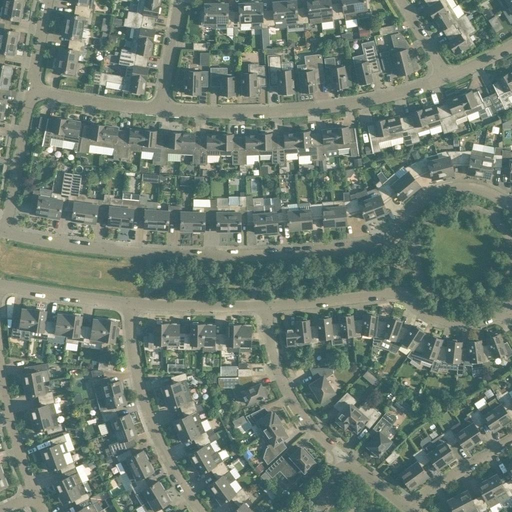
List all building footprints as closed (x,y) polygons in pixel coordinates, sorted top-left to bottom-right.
[(0,0),(0,5),(4,6),(23,9),(24,2),(23,2),(23,0),(0,0)] [(87,1),(87,0),(68,0),(68,2),(79,4),(78,9),(90,12),(94,12),(95,5),(94,3),(87,1)] [(274,13),(268,13),(269,26),(276,25),(276,28),(286,27),(286,25),(284,0),(281,0),(277,0),(277,2),(273,2),(274,13)] [(304,23),(302,10),(296,11),(295,0),(292,1),(291,0),(284,0),(286,25),(297,24),(304,23)] [(306,0),(308,10),(302,10),(304,23),(311,22),(311,23),(321,22),(318,0),(306,0)] [(318,0),(321,22),(333,20),(338,19),(337,6),(331,7),(329,0),(318,0)] [(355,11),(353,0),(341,0),(343,5),(337,6),(338,19),(345,18),(345,20),(356,18),(355,11)] [(353,0),(355,11),(369,8),(370,12),(368,0),(353,0)] [(451,8),(446,0),(428,0),(426,2),(429,7),(427,8),(434,20),(435,19),(451,8)] [(511,4),(511,0),(499,0),(505,9),(510,6),(511,4)] [(157,18),(158,13),(159,5),(139,1),(137,12),(128,11),(127,18),(153,23),(154,17),(157,18)] [(216,29),(216,2),(208,2),(208,4),(205,4),(205,10),(202,9),(202,8),(201,8),(201,25),(209,26),(213,29),(216,29)] [(227,4),(223,4),(223,2),(216,2),(216,29),(226,29),(226,27),(233,27),(233,15),(227,15),(227,4)] [(251,21),(250,2),(243,2),(243,4),(239,4),(239,14),(233,15),(233,27),(240,27),(240,22),(251,21)] [(258,2),(250,2),(251,21),(251,29),(269,28),(269,26),(268,13),(262,14),(261,3),(258,3),(258,2)] [(22,17),(23,9),(4,6),(2,16),(0,15),(0,22),(8,24),(9,18),(19,20),(20,16),(22,17)] [(490,7),(484,10),(488,17),(494,13),(490,7)] [(446,34),(469,20),(465,14),(457,18),(451,8),(435,19),(439,26),(440,25),(446,34)] [(89,18),(90,12),(78,9),(77,15),(66,14),(64,25),(82,28),(84,17),(89,18)] [(496,15),(488,20),(495,32),(504,27),(496,15)] [(152,29),(153,23),(127,18),(125,18),(123,26),(134,28),(132,39),(153,43),(155,30),(152,29)] [(475,30),(470,22),(469,20),(446,34),(450,40),(447,42),(454,53),(456,52),(456,54),(473,43),(468,35),(475,30)] [(7,30),(8,24),(0,22),(0,40),(17,43),(18,36),(17,36),(17,32),(7,30)] [(80,38),(82,28),(64,25),(64,26),(63,26),(61,33),(63,33),(62,36),(73,38),(72,43),(84,46),(85,39),(80,38)] [(391,25),(379,28),(380,34),(392,32),(391,25)] [(366,28),(359,29),(360,38),(368,36),(366,28)] [(399,33),(394,34),(398,51),(381,56),(384,69),(390,67),(392,75),(397,73),(398,75),(412,71),(412,69),(417,68),(415,61),(417,59),(413,52),(408,53),(406,47),(408,46),(399,33)] [(150,56),(152,43),(153,43),(132,39),(130,50),(121,49),(121,52),(120,56),(146,61),(147,55),(150,56)] [(13,54),(14,50),(16,51),(17,43),(0,40),(0,57),(2,58),(3,52),(13,54)] [(362,62),(355,64),(360,84),(362,83),(363,85),(369,83),(369,81),(372,81),(369,72),(372,71),(373,72),(380,71),(373,41),(362,43),(366,59),(362,60),(362,62)] [(76,62),(78,51),(83,52),(84,46),(72,43),(71,49),(60,48),(58,59),(76,62)] [(323,80),(320,54),(310,56),(311,64),(306,64),(307,71),(299,72),(302,92),(304,92),(304,93),(311,92),(311,91),(315,90),(314,81),(323,80)] [(293,92),(291,69),(281,70),(280,55),(268,56),(270,85),(277,84),(279,86),(279,93),(285,93),(285,94),(291,94),(290,92),(293,92)] [(148,68),(145,67),(146,61),(120,56),(119,64),(127,65),(125,76),(125,77),(146,80),(148,68)] [(0,75),(11,77),(12,70),(10,70),(11,66),(1,64),(2,58),(0,57),(0,75)] [(351,85),(348,67),(343,67),(335,68),(333,58),(325,59),(326,67),(330,66),(332,88),(346,87),(345,85),(351,85)] [(83,63),(76,62),(58,59),(58,60),(56,60),(55,67),(57,67),(56,70),(62,71),(61,74),(60,74),(77,77),(78,70),(83,67),(83,63)] [(265,85),(265,66),(258,66),(258,64),(249,64),(249,73),(242,73),(242,79),(241,79),(241,81),(242,81),(242,94),(244,94),(244,96),(256,96),(256,93),(260,93),(260,85),(265,85)] [(234,94),(234,77),(232,77),(232,74),(226,75),(226,68),(211,68),(211,86),(221,86),(221,94),(224,94),(225,96),(226,97),(228,97),(230,96),(231,94),(234,94)] [(99,84),(102,72),(95,70),(93,83),(99,84)] [(206,86),(207,72),(186,71),(186,79),(184,79),(184,87),(185,87),(185,93),(199,93),(200,85),(206,86)] [(143,93),(146,81),(146,80),(125,77),(125,76),(102,72),(99,84),(106,85),(106,81),(124,84),(123,90),(133,91),(132,93),(139,94),(140,93),(143,93)] [(511,94),(511,78),(509,73),(497,79),(498,81),(493,84),(492,84),(501,101),(493,104),(497,112),(497,113),(498,115),(506,110),(505,109),(505,108),(511,105),(507,97),(511,94)] [(9,85),(11,77),(0,75),(0,86),(7,88),(8,84),(9,85)] [(485,108),(478,91),(477,91),(472,93),(471,91),(459,96),(467,115),(478,111),(482,119),(491,115),(491,116),(497,113),(497,112),(493,104),(485,108)] [(467,115),(459,96),(447,101),(448,103),(442,106),(451,131),(458,128),(455,120),(467,115)] [(451,131),(442,106),(436,107),(435,105),(423,109),(429,129),(441,125),(444,133),(451,131)] [(429,129),(423,109),(410,113),(411,115),(405,117),(412,143),(420,141),(417,132),(429,129)] [(412,143),(405,117),(399,119),(399,116),(386,119),(391,139),(403,136),(405,145),(412,143)] [(63,140),(67,119),(54,117),(54,120),(48,119),(48,118),(47,118),(42,146),(43,145),(49,147),(51,138),(63,140)] [(81,152),(86,125),(80,124),(80,122),(67,119),(63,140),(76,142),(74,151),(81,152)] [(391,139),(386,119),(373,122),(374,125),(368,126),(367,126),(371,145),(373,153),(373,152),(380,151),(378,142),(391,139)] [(102,146),(105,125),(92,124),(92,126),(86,125),(81,152),(89,153),(90,144),(102,146)] [(121,158),(124,131),(118,130),(118,127),(105,125),(102,146),(115,148),(113,159),(120,160),(121,158)] [(354,128),(348,129),(348,126),(335,128),(338,149),(350,147),(351,156),(358,155),(358,156),(359,156),(355,128),(354,128)] [(322,132),(316,133),(319,160),(320,172),(327,171),(325,159),(326,159),(326,157),(338,156),(338,149),(335,128),(322,130),(322,132)] [(141,151),(143,130),(130,129),(130,131),(124,131),(121,158),(128,158),(129,150),(141,151)] [(160,165),(162,134),(156,134),(156,131),(143,130),(141,151),(154,152),(152,164),(160,165)] [(314,161),(319,160),(316,133),(310,134),(310,131),(297,132),(298,153),(298,156),(311,155),(312,161),(314,161)] [(180,154),(181,133),(168,132),(168,135),(162,134),(160,165),(167,165),(168,153),(180,154)] [(298,153),(297,132),(284,133),(284,135),(278,136),(279,163),(286,162),(286,154),(298,153)] [(200,164),(201,136),(194,136),(195,134),(181,133),(180,154),(193,154),(192,163),(200,164)] [(279,163),(278,136),(271,136),(271,133),(258,134),(259,155),(271,154),(272,163),(279,163)] [(220,155),(220,134),(207,134),(207,137),(201,136),(200,164),(207,164),(207,155),(220,155)] [(239,164),(239,137),(233,137),(233,134),(220,134),(220,155),(232,155),(232,164),(239,164)] [(254,164),(254,155),(259,155),(258,134),(245,134),(245,137),(244,137),(239,137),(239,164),(240,164),(247,164),(254,164)] [(501,167),(502,155),(502,150),(502,147),(494,147),(493,153),(483,151),(482,158),(478,175),(489,178),(491,167),(501,167)] [(478,175),(482,158),(483,151),(472,149),(472,150),(460,151),(460,163),(469,163),(467,173),(478,175)] [(502,155),(501,167),(510,167),(510,178),(511,178),(511,152),(510,152),(510,150),(502,150),(502,155)] [(451,163),(460,163),(460,151),(447,151),(448,156),(438,159),(443,176),(453,174),(451,163)] [(443,176),(438,159),(437,154),(427,156),(415,162),(421,173),(429,169),(432,179),(443,176)] [(420,185),(413,177),(421,173),(415,162),(404,168),(408,172),(399,179),(411,192),(420,185)] [(72,179),(72,174),(65,172),(61,194),(57,193),(52,193),(51,198),(47,217),(55,219),(56,217),(59,218),(61,208),(67,209),(69,196),(72,179)] [(411,192),(399,179),(396,174),(394,173),(387,179),(382,183),(389,197),(395,191),(402,200),(411,192)] [(142,174),(142,181),(150,182),(150,174),(142,174)] [(181,176),(180,185),(189,186),(189,176),(181,176)] [(382,202),(389,197),(383,185),(382,183),(380,180),(375,184),(377,188),(379,195),(369,199),(376,216),(386,212),(382,202)] [(86,204),(87,198),(88,195),(79,194),(80,187),(71,186),(69,196),(67,209),(73,209),(72,219),(75,220),(75,222),(83,223),(86,204)] [(51,198),(52,193),(52,190),(41,188),(40,191),(33,190),(31,203),(38,204),(36,214),(39,214),(39,216),(47,217),(51,198)] [(376,216),(367,192),(366,190),(350,196),(351,199),(353,212),(361,210),(365,220),(376,216)] [(353,212),(351,199),(350,196),(349,192),(343,193),(343,201),(333,202),(333,207),(335,225),(346,224),(345,214),(353,212)] [(119,227),(122,199),(114,198),(114,195),(105,193),(104,200),(103,213),(109,214),(108,224),(111,225),(111,226),(119,227)] [(140,201),(138,217),(145,217),(144,228),(147,228),(147,229),(156,230),(157,211),(158,202),(147,201),(147,196),(140,195),(140,201)] [(240,205),(228,205),(229,232),(237,232),(237,230),(240,230),(240,220),(246,220),(246,196),(240,196),(240,205)] [(264,213),(264,206),(253,207),(252,196),(246,196),(246,220),(246,222),(254,222),(255,232),(266,231),(264,213)] [(276,220),(282,219),(280,197),(273,197),(274,205),(264,206),(264,213),(266,231),(277,230),(276,220)] [(96,213),(103,213),(104,200),(87,198),(83,223),(91,224),(91,222),(95,223),(96,213)] [(132,216),(138,217),(140,201),(122,199),(119,227),(128,228),(128,226),(131,226),(132,216)] [(220,232),(229,232),(228,205),(217,205),(217,199),(212,199),(210,199),(211,207),(210,220),(217,220),(217,230),(220,230),(220,232)] [(333,207),(333,202),(316,204),(317,216),(323,216),(324,226),(335,225),(333,207)] [(300,228),(299,210),(298,204),(288,204),(288,206),(281,207),(282,219),(288,219),(289,229),(300,228)] [(311,217),(317,216),(316,204),(309,204),(309,209),(299,210),(300,228),(312,227),(311,217)] [(168,219),(174,219),(175,206),(169,206),(168,211),(157,211),(156,230),(164,230),(164,229),(167,229),(168,219)] [(192,232),(193,212),(181,212),(181,206),(175,206),(174,219),(181,219),(180,230),(184,230),(184,231),(192,232)] [(204,220),(210,220),(211,207),(193,207),(193,212),(192,232),(200,232),(200,230),(204,230),(204,220)] [(13,327),(12,337),(30,340),(31,329),(34,309),(26,308),(25,310),(22,309),(20,320),(14,319),(13,327)] [(45,311),(34,309),(31,329),(42,331),(42,336),(48,337),(50,324),(44,323),(45,311)] [(67,335),(69,314),(61,313),(61,315),(58,314),(56,325),(50,324),(48,337),(55,338),(56,333),(67,335)] [(376,315),(375,315),(375,314),(369,313),(368,314),(364,314),(364,320),(352,322),(353,337),(360,336),(360,332),(362,333),(373,335),(374,335),(375,322),(376,322),(376,315)] [(81,316),(69,314),(67,335),(66,342),(77,344),(77,341),(84,342),(86,329),(79,328),(81,316)] [(352,322),(351,315),(350,316),(349,314),(343,315),(343,316),(339,317),(340,324),(330,325),(331,337),(332,345),(342,344),(342,336),(353,335),(353,337),(352,322)] [(329,318),(328,318),(328,316),(321,317),(322,319),(317,319),(318,326),(308,327),(309,340),(309,343),(317,342),(316,338),(320,338),(320,339),(331,337),(330,325),(329,318)] [(401,321),(399,320),(400,319),(394,317),(393,318),(389,317),(387,323),(376,322),(375,322),(374,335),(373,335),(372,344),(379,347),(382,340),(392,344),(398,327),(401,321)] [(102,340),(105,319),(97,318),(97,320),(93,319),(92,330),(86,329),(84,342),(90,343),(90,338),(102,340)] [(105,319),(102,340),(114,341),(115,335),(118,335),(119,328),(116,328),(117,321),(105,319)] [(308,320),(306,320),(306,319),(300,319),(300,321),(296,321),(296,329),(286,330),(287,345),(295,344),(294,341),(298,340),(298,341),(309,340),(308,327),(308,320)] [(167,344),(167,323),(155,323),(155,335),(149,335),(148,348),(155,348),(155,343),(167,344)] [(185,349),(185,336),(178,336),(179,325),(175,325),(175,323),(167,323),(167,344),(178,344),(178,349),(185,349)] [(203,344),(203,324),(191,324),(191,336),(185,336),(185,349),(191,349),(191,344),(203,344)] [(221,349),(221,337),(214,336),(215,326),(211,326),(211,324),(203,324),(203,344),(214,344),(214,349),(221,349)] [(239,345),(239,324),(227,324),(227,337),(221,337),(221,349),(227,350),(227,351),(238,351),(238,346),(239,346),(239,345)] [(250,351),(251,326),(247,326),(247,325),(239,324),(239,346),(238,346),(238,351),(240,351),(250,351)] [(411,350),(419,337),(419,338),(423,332),(421,331),(422,330),(417,326),(416,328),(413,325),(409,331),(398,327),(392,344),(390,351),(396,353),(402,344),(411,350)] [(502,344),(498,334),(497,335),(496,333),(490,335),(491,337),(487,338),(490,345),(481,347),(480,347),(482,362),(489,361),(489,358),(494,356),(494,357),(505,353),(507,356),(511,353),(511,350),(507,342),(506,342),(502,344)] [(441,339),(439,339),(440,337),(434,335),(434,337),(430,335),(427,342),(419,338),(419,337),(408,355),(407,356),(420,365),(421,360),(432,364),(433,360),(439,346),(441,339)] [(480,340),(478,341),(478,339),(472,340),(472,341),(468,342),(469,349),(460,349),(459,349),(458,362),(457,374),(464,375),(465,365),(472,365),(472,368),(483,367),(482,362),(480,347),(481,347),(480,340)] [(459,349),(460,349),(460,342),(459,342),(459,340),(453,340),(453,341),(448,341),(448,348),(439,346),(433,360),(440,362),(441,359),(446,360),(458,362),(459,349)] [(111,371),(112,364),(99,362),(98,369),(111,371)] [(23,374),(21,374),(22,381),(24,380),(25,385),(42,382),(50,380),(48,372),(42,373),(42,371),(47,370),(48,369),(47,363),(35,365),(36,371),(23,374)] [(324,378),(332,372),(332,367),(311,369),(316,380),(310,384),(309,383),(306,385),(311,393),(314,391),(323,405),(329,401),(327,397),(334,393),(324,378)] [(366,371),(364,377),(374,382),(377,376),(366,371)] [(179,381),(187,379),(185,373),(173,377),(175,383),(162,387),(165,397),(182,392),(179,381)] [(264,389),(262,390),(260,384),(252,387),(251,384),(251,375),(238,376),(219,376),(219,381),(219,383),(220,384),(221,385),(222,386),(223,386),(225,387),(232,386),(234,392),(235,394),(236,395),(237,396),(238,397),(240,398),(241,397),(243,397),(244,396),(247,403),(261,397),(261,399),(264,398),(263,396),(265,396),(266,394),(267,392),(266,390),(264,389)] [(121,382),(120,383),(119,380),(106,384),(105,378),(93,381),(97,398),(122,392),(122,390),(123,389),(121,382)] [(46,386),(43,387),(42,382),(25,385),(25,388),(24,388),(25,394),(26,394),(26,396),(40,393),(41,399),(53,397),(52,391),(49,391),(48,388),(46,386)] [(509,404),(502,394),(498,388),(495,390),(497,393),(495,394),(497,397),(488,403),(492,410),(502,425),(511,419),(504,407),(509,404)] [(195,405),(193,400),(192,400),(189,390),(183,392),(182,392),(165,397),(166,400),(165,400),(167,406),(168,406),(169,408),(181,404),(184,410),(195,405)] [(511,396),(511,397),(507,390),(506,391),(502,394),(509,404),(511,402),(511,396)] [(112,407),(127,403),(125,395),(123,395),(122,392),(97,398),(100,409),(102,416),(114,412),(112,407)] [(358,410),(357,410),(352,405),(356,401),(347,393),(334,406),(339,411),(339,412),(341,414),(336,420),(337,421),(337,423),(340,426),(343,426),(344,426),(358,410)] [(53,397),(41,399),(42,406),(29,409),(32,420),(50,415),(56,413),(53,403),(55,403),(53,397)] [(395,402),(394,403),(401,408),(406,402),(399,397),(395,402)] [(201,403),(195,405),(184,410),(186,416),(172,422),(175,428),(176,427),(178,431),(201,421),(197,412),(203,409),(201,403)] [(492,410),(488,403),(478,409),(474,412),(473,412),(480,423),(485,420),(492,431),(502,425),(492,410)] [(371,425),(380,414),(371,407),(368,410),(367,409),(365,411),(360,407),(361,406),(357,410),(358,410),(344,426),(349,430),(353,430),(354,429),(357,431),(366,421),(371,425)] [(277,415),(275,415),(274,413),(272,414),(271,412),(268,414),(266,414),(265,414),(261,409),(247,416),(253,425),(255,424),(258,428),(261,426),(265,433),(266,433),(280,423),(279,421),(280,419),(281,417),(279,415),(277,415)] [(130,415),(129,416),(128,414),(116,418),(114,412),(102,416),(104,422),(105,422),(109,433),(116,431),(116,430),(132,425),(132,423),(133,422),(130,415)] [(386,448),(390,443),(389,442),(390,441),(385,436),(388,432),(386,430),(397,418),(396,416),(395,415),(394,414),(392,414),(390,414),(389,415),(386,412),(371,432),(376,436),(367,446),(372,450),(372,451),(372,452),(372,454),(373,455),(374,456),(375,456),(376,456),(377,456),(378,455),(380,452),(380,453),(382,451),(385,447),(386,448)] [(483,437),(475,426),(480,423),(473,412),(467,416),(464,418),(469,425),(464,429),(474,443),(483,437)] [(62,430),(60,424),(59,424),(56,413),(50,415),(32,420),(33,423),(32,423),(33,429),(35,428),(35,431),(48,427),(50,433),(62,430)] [(209,436),(214,433),(211,428),(210,428),(205,431),(201,421),(178,431),(179,434),(178,435),(180,440),(181,440),(182,442),(195,436),(198,442),(209,436)] [(474,443),(464,429),(459,422),(445,431),(452,442),(457,439),(464,450),(474,443)] [(287,436),(284,432),(285,429),(281,423),(280,423),(266,433),(265,433),(260,436),(261,437),(263,435),(269,444),(267,445),(268,447),(266,448),(263,458),(267,463),(285,447),(281,440),(287,436)] [(127,449),(124,440),(136,436),(132,425),(116,430),(116,431),(119,441),(109,445),(112,455),(127,449)] [(452,442),(445,431),(431,441),(432,442),(446,462),(447,464),(453,460),(452,458),(455,456),(448,445),(452,442)] [(215,452),(209,443),(212,441),(219,437),(216,432),(214,433),(209,436),(198,442),(200,448),(189,454),(194,464),(210,455),(215,452)] [(68,452),(64,441),(66,441),(64,435),(52,439),(54,445),(41,450),(40,451),(42,456),(44,456),(45,460),(62,454),(68,452)] [(422,447),(417,451),(425,461),(429,458),(437,469),(446,462),(432,442),(423,448),(422,447)] [(87,445),(81,447),(83,454),(90,451),(87,445)] [(307,451),(305,452),(300,447),(290,456),(291,457),(285,463),(298,477),(314,462),(311,459),(313,458),(307,451)] [(147,459),(148,458),(145,452),(143,452),(142,450),(130,456),(128,451),(116,456),(119,462),(121,461),(126,471),(148,461),(147,459)] [(386,459),(390,464),(399,455),(395,450),(386,459)] [(76,467),(73,461),(70,451),(45,460),(46,463),(45,463),(47,469),(48,468),(49,470),(62,466),(64,472),(76,467)] [(215,472),(226,465),(222,460),(217,451),(215,452),(210,455),(194,464),(196,467),(195,467),(198,472),(199,472),(200,474),(212,467),(215,472)] [(420,465),(425,461),(417,451),(412,454),(417,461),(408,468),(419,482),(428,475),(420,465)] [(279,470),(284,465),(283,464),(278,459),(266,470),(272,476),(279,470)] [(141,477),(154,471),(150,463),(149,464),(148,461),(126,471),(131,482),(129,483),(132,489),(143,483),(141,477)] [(254,468),(259,474),(264,469),(265,468),(262,464),(261,465),(259,464),(254,468)] [(419,482),(408,468),(406,464),(397,470),(410,489),(419,482)] [(214,495),(229,484),(235,479),(229,470),(226,465),(215,472),(219,478),(208,486),(214,495)] [(59,493),(82,482),(78,472),(76,467),(64,472),(66,477),(54,483),(54,484),(53,484),(56,490),(57,489),(59,493)] [(511,495),(511,490),(508,483),(503,486),(496,474),(493,476),(492,474),(486,477),(487,479),(495,495),(499,502),(511,495)] [(499,502),(495,495),(487,479),(477,485),(483,496),(478,499),(484,510),(490,507),(499,502)] [(160,482),(159,483),(158,481),(146,488),(143,483),(132,489),(136,495),(142,504),(149,500),(164,491),(163,489),(164,488),(160,482)] [(87,493),(87,492),(82,482),(75,486),(59,493),(60,496),(59,496),(61,502),(62,501),(63,503),(76,498),(78,503),(90,497),(87,493)] [(232,496),(236,501),(246,493),(242,489),(242,488),(235,493),(229,484),(214,495),(216,497),(215,498),(219,503),(220,502),(221,504),(232,496)] [(277,495),(268,486),(263,490),(272,499),(277,495)] [(457,495),(465,511),(481,511),(484,510),(478,499),(473,502),(467,490),(457,495)] [(160,511),(158,508),(170,501),(169,499),(170,498),(166,492),(165,493),(164,491),(149,500),(142,504),(146,511),(160,511)] [(251,510),(248,506),(252,502),(248,498),(249,497),(246,493),(236,501),(240,506),(233,511),(249,511),(252,510),(251,510)] [(463,511),(465,511),(457,495),(447,500),(453,511),(463,511)] [(92,503),(91,500),(90,497),(78,503),(81,509),(75,511),(97,511),(98,511),(93,503),(92,503)]
